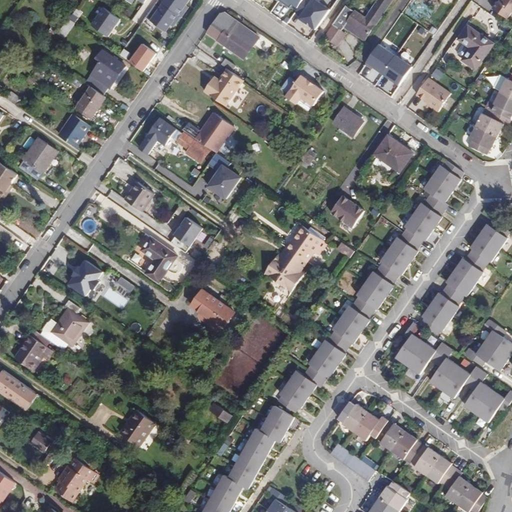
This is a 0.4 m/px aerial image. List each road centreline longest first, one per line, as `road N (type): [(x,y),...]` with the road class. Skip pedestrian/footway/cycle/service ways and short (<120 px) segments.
road 1 (residential): [(0,312),(218,0)]
road 2 (residential): [(497,182),(236,0)]
road 3 (residential): [(359,374),(497,182)]
road 4 (residential): [(359,374),(508,475)]
road 5 (residential): [(345,511),(352,487),(314,444),(359,374)]
road 6 (unknown): [(377,99),(449,0)]
